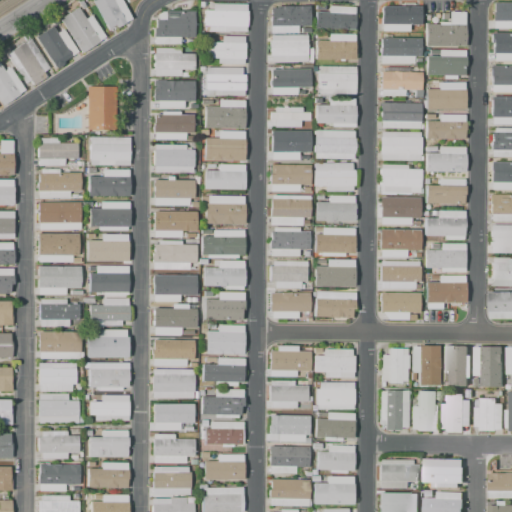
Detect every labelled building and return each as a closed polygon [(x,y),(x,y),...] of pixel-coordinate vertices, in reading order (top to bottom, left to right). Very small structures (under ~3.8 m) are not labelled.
[(78,0),(80,0),(85,7),(81,9),(76,2),(78,0)] [(120,0),(131,19),(126,22),(126,23),(107,34),(90,3),(96,0),(120,0)] [(419,32),(380,32),(380,25),(378,25),(378,9),(382,9),(382,4),(389,4),(389,3),(420,3),(419,32)] [(511,29),(492,29),(492,3),(511,3),(511,29)] [(245,32),(207,32),(207,26),(203,26),(203,10),(212,10),(212,4),(245,4),(245,32)] [(308,26),(296,26),(296,33),(269,33),(269,7),(275,7),(275,6),(308,6),(308,26)] [(354,30),(314,29),(314,13),(328,13),(328,6),(354,7),(354,30)] [(106,40),(99,44),(98,42),(80,53),(58,19),(77,7),(84,19),(90,15),(106,40)] [(193,37),(179,37),(179,45),(152,45),(152,28),(154,28),(154,20),(156,20),(156,14),(160,12),(166,12),(166,13),(176,13),(176,11),(193,11),(193,37)] [(464,46),(424,46),(424,25),(437,25),(437,22),(447,22),(447,12),(464,12),(464,46)] [(77,55),(54,70),(36,42),(40,39),(37,33),(56,21),(77,55)] [(491,33),(511,33),(511,61),(492,61),(492,54),(491,54),(491,33)] [(269,35),(305,35),(305,62),(295,62),(295,63),(270,63),(270,55),(268,55),(268,40),(269,40),(269,35)] [(315,41),(327,41),(327,35),(353,35),(353,60),(345,60),(345,62),(334,62),(334,60),(315,60),(315,41)] [(202,42),(221,42),(221,36),(243,36),(243,43),(244,43),(244,65),(216,65),(216,59),(202,59),(202,42)] [(380,38),(420,38),(420,57),(413,57),(413,64),(380,64),(380,38)] [(45,77),(32,85),(29,81),(25,84),(5,54),(29,39),(48,68),(42,72),(45,77)] [(153,48),(179,48),(179,54),(193,54),(193,70),(179,70),(179,76),(153,76),(153,69),(152,69),(152,53),(153,53),(153,48)] [(464,75),(456,75),(456,79),(442,79),(442,75),(425,75),(425,57),(428,57),(428,50),(464,51),(464,75)] [(26,90),(1,106),(0,104),(0,65),(3,71),(10,67),(11,69),(10,70),(15,77),(17,76),(26,90)] [(309,69),(309,88),(296,88),(296,91),(296,95),(269,95),(269,88),(266,88),(266,69),(276,69),(276,68),(280,68),(280,66),(288,66),(288,68),(292,68),(292,69),(309,69)] [(511,66),(511,92),(490,92),(490,66),(511,66)] [(355,67),(355,94),(317,94),(317,91),(314,91),(314,67),(355,67)] [(241,68),(241,75),(244,75),(244,91),(243,91),(243,96),(213,96),(213,91),(205,91),(205,68),(241,68)] [(420,72),(420,90),(404,90),(404,96),(379,96),(379,72),(382,72),(382,68),(408,68),(408,72),(420,72)] [(192,81),(192,102),(182,102),(182,109),(155,109),(155,102),(151,102),(151,90),(152,90),(152,81),(192,81)] [(465,105),(463,105),(463,111),(436,111),(436,105),(424,105),(424,82),(463,83),(463,90),(465,90),(465,105)] [(86,87),(114,86),(115,130),(86,130),(86,87)] [(511,97),(511,125),(490,125),(490,118),(490,97),(511,97)] [(354,99),(354,128),(330,128),(330,123),(314,123),(314,106),(327,106),(327,99),(354,99)] [(243,101),(243,129),(204,129),(204,107),(217,107),(217,101),(243,101)] [(419,103),(419,113),(421,113),(421,119),(419,119),(419,124),(421,124),(421,129),(380,129),(380,103),(419,103)] [(308,113),(308,121),(298,121),(298,127),(273,127),(273,121),(268,121),(268,113),(273,113),(273,108),(281,108),(281,106),(286,106),(286,108),(301,108),(301,113),(308,113)] [(191,115),(191,133),(183,133),(183,140),(152,140),(152,133),(151,133),(151,115),(160,115),(160,112),(179,112),(179,115),(191,115)] [(464,139),(424,139),(424,121),(437,121),(437,114),(464,115),(464,139)] [(489,133),(493,133),(493,129),(511,129),(511,133),(511,157),(490,157),(490,150),(489,150),(489,133)] [(314,131),(353,131),(352,138),(354,140),(354,142),(354,145),(354,148),(354,152),(353,154),(353,159),(313,159),(313,153),(310,153),(310,136),(313,136),(314,131)] [(201,138),(215,138),(215,132),(243,132),(243,140),(244,140),(244,153),(243,153),(243,160),(205,160),(205,158),(201,158),(201,138)] [(273,132),(292,132),(292,137),(302,137),(302,153),(299,153),(299,160),(272,160),(272,153),(270,153),(270,137),(273,137),(273,132)] [(380,132),(419,132),(419,137),(419,154),(418,154),(418,156),(421,156),(421,160),(379,160),(379,137),(380,137),(380,132)] [(89,137),(128,137),(127,145),(129,145),(129,160),(127,160),(127,165),(89,165),(89,137)] [(36,138),(57,138),(57,143),(76,143),(76,159),(63,159),(62,166),(36,166),(36,159),(35,159),(35,143),(36,143),(36,138)] [(0,141),(12,141),(12,176),(0,175),(0,141)] [(153,144),(184,145),(184,149),(192,149),(192,169),(193,169),(193,173),(153,173),(153,167),(151,167),(151,150),(153,150),(153,144)] [(464,172),(424,172),(424,154),(437,154),(437,147),(464,147),(464,172)] [(511,162),(511,190),(490,190),(490,162),(511,162)] [(242,164),(242,190),(201,190),(201,171),(216,171),(216,164),(242,164)] [(354,170),(354,186),(351,186),(351,192),(324,192),(324,187),(313,187),(313,164),(351,164),(351,170),(354,170)] [(419,169),(419,188),(421,188),(421,193),(394,193),(394,195),(379,195),(379,185),(378,185),(378,169),(380,169),(380,164),(406,164),(406,169),(419,169)] [(308,168),(308,185),(298,185),(298,192),(269,192),(269,184),(265,184),(265,174),(272,174),(272,173),(269,171),(269,165),(301,165),(301,168),(308,168)] [(35,197),(36,182),(37,182),(37,173),(39,173),(39,169),(57,170),(57,173),(78,174),(78,192),(68,192),(68,198),(35,197)] [(87,197),(87,176),(101,176),(101,169),(126,169),(126,176),(127,176),(127,197),(87,197)] [(463,204),(424,204),(424,185),(437,185),(437,179),(463,179),(463,204)] [(0,205),(0,180),(12,180),(12,187),(13,187),(13,206),(0,205)] [(192,180),(192,198),(188,198),(188,206),(149,206),(149,180),(192,180)] [(511,194),(511,222),(490,222),(490,215),(489,215),(489,194),(511,194)] [(243,196),(243,204),(243,225),(203,225),(203,203),(204,203),(204,196),(243,196)] [(308,196),(308,218),(301,218),(301,225),(269,225),(269,199),(270,199),(270,196),(308,196)] [(353,196),(353,224),(329,224),(329,222),(313,222),(313,202),(327,202),(327,196),(353,196)] [(419,197),(419,218),(409,218),(409,225),(379,225),(379,197),(419,197)] [(79,230),(37,230),(37,223),(36,223),(36,202),(80,203),(79,230)] [(128,227),(87,226),(88,209),(99,209),(99,202),(128,203),(128,227)] [(12,239),(0,238),(0,211),(14,211),(14,218),(12,218),(12,239)] [(195,211),(195,231),(180,231),(180,237),(150,237),(150,211),(195,211)] [(463,240),(442,240),(442,237),(423,237),(423,218),(436,218),(436,216),(430,216),(430,211),(463,211),(463,240)] [(511,223),(511,253),(487,253),(487,245),(488,245),(488,238),(489,238),(489,232),(490,232),(490,223),(511,223)] [(308,231),(308,249),(298,249),(298,256),(268,256),(268,240),(270,240),(270,231),(272,231),(272,227),(298,227),(298,231),(308,231)] [(354,228),(354,252),(343,252),(343,256),(320,256),(320,252),(313,252),(313,228),(354,228)] [(243,230),(243,255),(237,255),(237,259),(205,259),(205,256),(198,256),(198,230),(243,230)] [(419,230),(419,250),(405,250),(405,258),(379,258),(379,250),(378,250),(378,230),(419,230)] [(36,234),(77,234),(77,256),(70,256),(70,263),(36,262),(36,234)] [(92,241),(101,241),(101,234),(127,235),(127,261),(105,260),(105,254),(92,254),(92,241)] [(195,245),(195,263),(188,263),(188,270),(151,270),(151,244),(157,244),(157,240),(180,240),(180,245),(195,245)] [(0,243),(12,243),(12,250),(14,250),(14,265),(0,264),(0,243)] [(463,273),(438,273),(438,268),(424,268),(424,250),(439,250),(439,243),(463,243),(463,273)] [(511,286),(490,286),(490,258),(511,258),(511,286)] [(243,260),(243,287),(242,287),(242,290),(223,290),(223,287),(201,287),(201,268),(217,268),(217,260),(243,260)] [(353,260),(353,287),(313,287),(313,267),(325,267),(325,260),(353,260)] [(305,261),(305,268),(306,268),(306,274),(305,274),(305,282),(299,282),(299,289),(273,289),(273,282),(268,282),(268,266),(271,266),(271,261),(305,261)] [(419,267),(419,282),(414,282),(414,289),(379,289),(379,261),(417,261),(417,267),(419,267)] [(79,267),(79,288),(65,288),(64,295),(36,295),(36,266),(79,267)] [(127,266),(126,293),(87,292),(87,274),(94,274),(94,270),(87,270),(87,266),(127,266)] [(0,269),(11,269),(11,275),(12,275),(12,285),(10,285),(10,294),(3,294),(3,296),(0,296),(0,269)] [(195,276),(195,295),(178,295),(178,302),(151,302),(151,276),(195,276)] [(423,302),(423,282),(428,282),(428,276),(464,276),(464,302),(423,302)] [(308,292),(308,312),(296,312),(296,319),(270,319),(270,312),(268,312),(268,292),(308,292)] [(354,292),(354,309),(351,309),(351,317),(312,317),(312,297),(311,297),(311,292),(354,292)] [(511,292),(511,318),(489,318),(489,312),(488,312),(488,292),(511,292)] [(242,293),(242,299),(243,299),(243,316),(239,316),(239,321),(218,321),(218,316),(205,316),(205,300),(216,300),(216,293),(242,293)] [(418,293),(418,313),(415,313),(415,320),(378,320),(378,293),(418,293)] [(88,306),(101,306),(101,298),(127,299),(127,305),(128,305),(128,321),(120,321),(120,326),(101,325),(101,328),(87,328),(88,306)] [(39,299),(64,300),(64,304),(79,304),(78,320),(68,320),(68,326),(39,326),(39,320),(37,320),(37,304),(39,304),(39,299)] [(0,301),(12,302),(12,325),(0,325),(0,301)] [(186,303),(186,308),(193,308),(193,328),(179,328),(179,335),(152,335),(152,308),(171,308),(171,303),(186,303)] [(239,354),(207,354),(207,332),(214,332),(214,326),(240,326),(240,349),(239,349),(239,354)] [(127,337),(126,358),(84,358),(85,337),(88,337),(88,330),(125,330),(125,337),(127,337)] [(79,332),(79,353),(78,353),(78,359),(38,359),(38,352),(37,352),(37,332),(79,332)] [(0,333),(10,334),(10,341),(12,341),(12,358),(0,358),(0,333)] [(192,360),(186,360),(186,367),(151,367),(151,338),(192,338),(192,360)] [(309,371),(294,371),(294,377),(268,377),(268,351),(276,351),(276,346),(296,346),(296,347),(309,347),(309,371)] [(437,386),(417,386),(417,372),(410,372),(410,346),(438,346),(437,386)] [(468,346),(468,355),(470,355),(470,377),(467,377),(467,386),(449,386),(449,373),(441,373),(441,346),(468,346)] [(502,387),(481,387),(481,376),(474,376),(474,346),(502,346),(502,387)] [(405,382),(400,382),(400,383),(387,383),(387,381),(380,381),(380,355),(387,355),(387,348),(405,348),(405,355),(407,355),(407,369),(405,369),(405,382)] [(352,378),(324,378),(324,372),(313,372),(313,356),(322,356),(322,349),(351,349),(351,357),(352,357),(352,378)] [(215,358),(242,358),(242,383),(236,383),(236,386),(223,386),(223,383),(200,383),(200,365),(215,365),(215,358)] [(37,363),(74,364),(74,384),(71,384),(71,392),(37,391),(37,363)] [(84,363),(128,364),(128,388),(122,388),(122,391),(97,391),(97,387),(87,387),(87,369),(84,369),(84,363)] [(0,368),(10,368),(10,381),(11,381),(11,392),(0,391),(0,368)] [(151,370),(192,370),(192,398),(151,397),(151,370)] [(268,381),(292,381),(292,385),(306,385),(306,402),(295,402),(295,409),(269,409),(269,401),(268,401),(268,381)] [(316,388),(318,388),(318,382),(351,382),(351,389),(353,389),(353,405),(351,405),(351,409),(316,409),(316,388)] [(242,390),(242,398),(243,398),(243,407),(240,407),(240,415),(236,415),(236,418),(211,418),(211,415),(198,415),(198,397),(213,397),(213,390),(242,390)] [(409,390),(409,397),(406,397),(406,427),(400,427),(397,430),(385,430),(385,425),(379,425),(379,393),(384,393),(384,390),(409,390)] [(438,431),(416,431),(416,430),(409,430),(409,407),(416,407),(417,392),(432,392),(432,405),(438,405),(438,431)] [(77,401),(77,423),(38,423),(38,394),(67,394),(66,400),(77,401)] [(127,394),(127,421),(93,421),(93,416),(89,416),(89,402),(100,402),(100,394),(127,394)] [(470,425),(463,425),(463,432),(447,432),(447,429),(442,429),(442,404),(448,404),(448,394),(463,394),(463,400),(470,400),(470,425)] [(480,398),(496,398),(496,403),(503,403),(502,429),(495,429),(495,430),(475,430),(475,408),(480,408),(480,398)] [(0,399),(10,400),(10,409),(11,409),(11,425),(0,425),(0,399)] [(191,408),(191,424),(179,424),(179,431),(150,431),(150,403),(178,403),(178,408),(191,408)] [(353,412),(352,438),(313,438),(313,419),(316,419),(316,412),(353,412)] [(304,418),(304,434),(304,441),(265,441),(265,434),(267,434),(267,413),(296,413),(296,418),(304,418)] [(241,422),(241,444),(232,444),(232,447),(228,447),(228,452),(222,452),(222,447),(218,447),(218,444),(201,444),(201,428),(208,428),(208,422),(241,422)] [(127,430),(126,458),(87,458),(87,438),(100,438),(100,430),(127,430)] [(66,431),(66,435),(77,435),(77,442),(78,442),(77,453),(66,453),(66,459),(41,458),(41,453),(36,453),(36,437),(40,437),(40,431),(66,431)] [(0,434),(10,434),(10,459),(0,459),(0,434)] [(193,439),(193,458),(185,458),(185,463),(152,463),(152,435),(174,435),(174,439),(193,439)] [(308,445),(308,467),(294,467),(294,474),(266,474),(266,445),(308,445)] [(352,445),(352,471),(346,471),(346,474),(327,474),(327,471),(315,471),(315,451),(326,451),(326,445),(352,445)] [(202,462),(216,462),(216,454),(242,454),(242,482),(223,482),(223,480),(202,480),(202,462)] [(463,483),(458,483),(458,488),(432,488),(432,483),(422,483),(422,459),(463,459),(463,483)] [(419,482),(405,482),(405,488),(378,488),(378,460),(411,460),(411,465),(419,465),(419,482)] [(101,463),(125,463),(125,470),(127,470),(127,478),(126,478),(126,488),(87,488),(87,468),(100,469),(101,463)] [(38,464),(77,464),(77,485),(64,485),(64,492),(38,491),(38,464)] [(0,467),(9,467),(9,491),(0,491),(0,467)] [(150,467),(188,467),(188,473),(190,473),(190,488),(189,488),(189,495),(150,495),(150,467)] [(511,497),(489,497),(489,472),(511,472),(511,497)] [(311,483),(325,483),(325,476),(352,476),(352,505),(311,505),(311,483)] [(267,480),(301,480),(301,481),(307,481),(307,506),(267,506),(267,480)] [(241,488),(241,511),(200,511),(200,495),(204,495),(204,491),(197,491),(197,485),(205,485),(205,488),(241,488)] [(379,491),(408,491),(408,498),(417,498),(417,511),(378,511),(378,497),(379,497),(379,491)] [(422,511),(422,497),(437,497),(437,491),(462,491),(462,499),(463,499),(463,510),(461,510),(461,511),(422,511)] [(77,501),(77,511),(37,511),(37,501),(39,501),(39,495),(68,496),(68,501),(77,501)] [(125,495),(125,502),(126,502),(126,511),(88,511),(89,502),(100,502),(100,495),(125,495)] [(184,497),(184,503),(194,503),(194,511),(150,511),(150,499),(168,499),(168,497),(184,497)] [(0,511),(0,500),(11,500),(10,511),(0,511)] [(489,511),(489,505),(496,505),(496,501),(506,501),(506,505),(511,505),(511,511),(489,511)]
